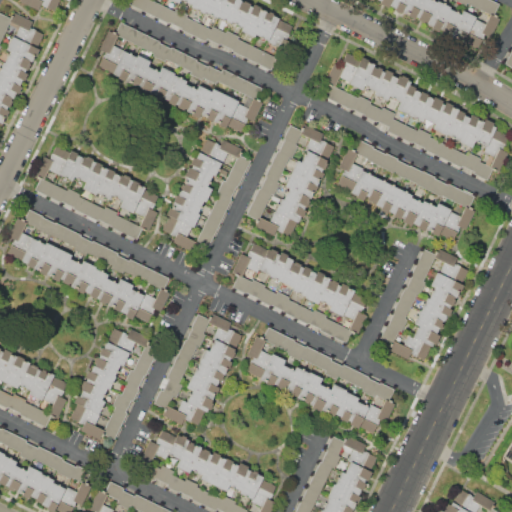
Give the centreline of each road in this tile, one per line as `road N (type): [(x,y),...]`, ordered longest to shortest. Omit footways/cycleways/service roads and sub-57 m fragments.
road 1 (residential): [(336,14),(114,471)]
road 2 (residential): [(3,186),(448,403)]
road 3 (residential): [(511,203),(97,0)]
road 4 (residential): [(511,269),(394,511)]
road 5 (residential): [(309,0),(511,102)]
road 6 (residential): [(196,511),(0,414)]
road 7 (residential): [(0,192),(95,0)]
